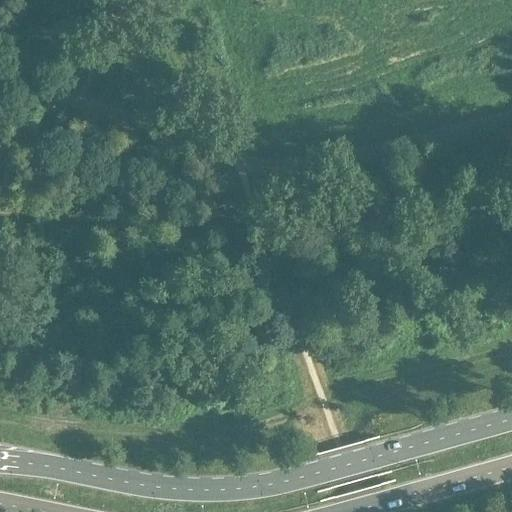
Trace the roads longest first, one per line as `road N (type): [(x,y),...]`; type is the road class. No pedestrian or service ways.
road 1 (secondary): [(511,419),(262,485),(210,491),(0,461)]
road 2 (secondary): [(349,511),(511,468)]
